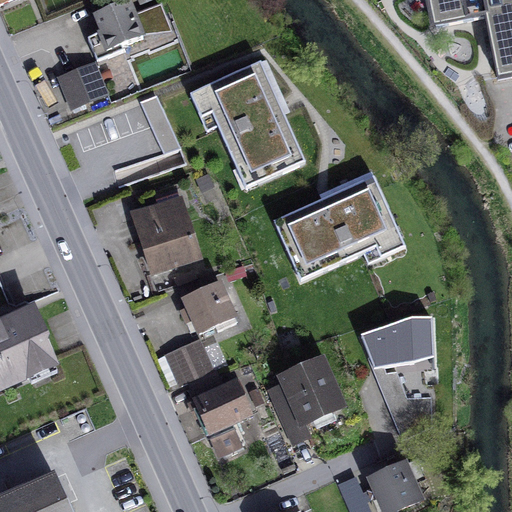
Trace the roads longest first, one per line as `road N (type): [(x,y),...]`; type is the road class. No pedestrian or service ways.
road 1 (primary): [(189,511),(0,83)]
road 2 (residential): [(375,450),(235,511)]
